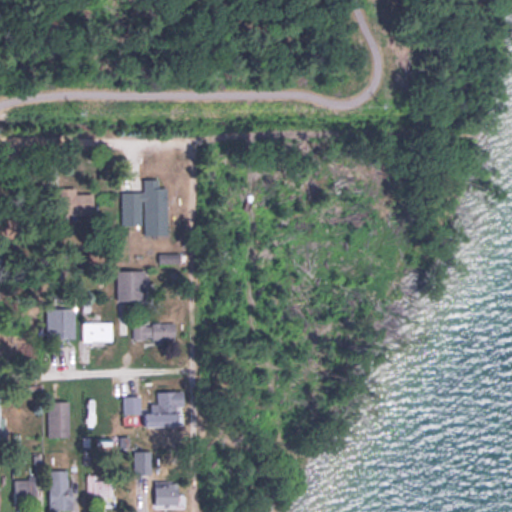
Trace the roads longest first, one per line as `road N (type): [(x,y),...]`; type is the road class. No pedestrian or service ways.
road 1 (residential): [(0,136),(478,135)]
road 2 (residential): [(195,138),(194,511)]
road 3 (residential): [(0,375),(201,367)]
